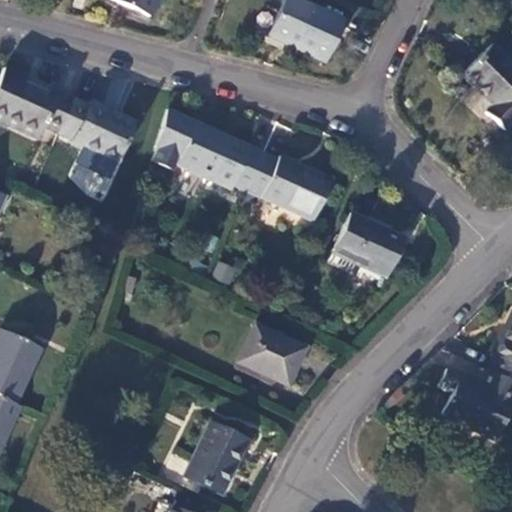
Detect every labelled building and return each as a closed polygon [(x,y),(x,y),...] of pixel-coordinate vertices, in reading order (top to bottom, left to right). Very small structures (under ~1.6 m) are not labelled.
[(110,0),(147,17),(155,0),(110,0)] [(296,0),(283,0),(267,36),(323,62),(342,21),(296,0)] [(511,67),(490,45),(459,75),(491,107),(484,114),(502,132),(511,121),(511,67)] [(3,69),(0,75),(0,115),(22,125),(20,130),(38,138),(43,126),(57,132),(72,100),(3,69)] [(72,100),(57,132),(72,139),(69,143),(81,148),(115,164),(134,123),(88,102),(86,107),(72,100)] [(175,165),(230,190),(232,185),(246,191),(262,155),(194,124),(167,111),(156,148),(158,149),(153,163),(170,168),(175,165)] [(0,115),(0,121),(20,130),(22,125),(0,115)] [(115,164),(81,148),(77,157),(79,164),(105,176),(111,173),(115,164)] [(262,155),(246,191),(312,221),(330,181),(278,157),(276,161),(262,155)] [(385,278),(403,240),(347,214),(330,252),(353,263),(385,278)] [(353,263),(330,252),(324,263),(348,274),(353,263)] [(230,284),(235,268),(216,262),(211,279),(230,284)] [(511,310),(511,311),(490,356),(493,358),(486,370),(511,382),(511,310)] [(252,325),(234,364),(286,387),(303,349),(252,325)] [(0,331),(0,399),(13,405),(39,349),(0,331)] [(491,442),(511,400),(511,382),(486,370),(478,387),(458,378),(439,416),(491,442)] [(0,399),(0,446),(18,408),(13,405),(0,399)] [(219,496),(246,441),(208,423),(181,478),(219,496)]
